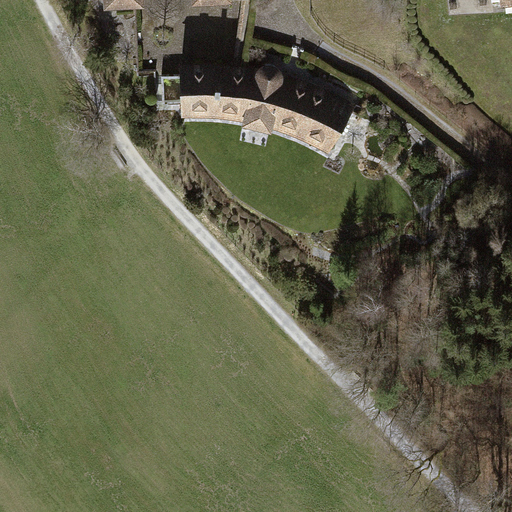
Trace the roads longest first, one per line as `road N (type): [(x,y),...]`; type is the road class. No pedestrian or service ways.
road 1 (track): [(41,0),(88,90),(165,197),(468,511)]
road 2 (unknown): [(289,0),(319,45),(378,76),(491,169)]
